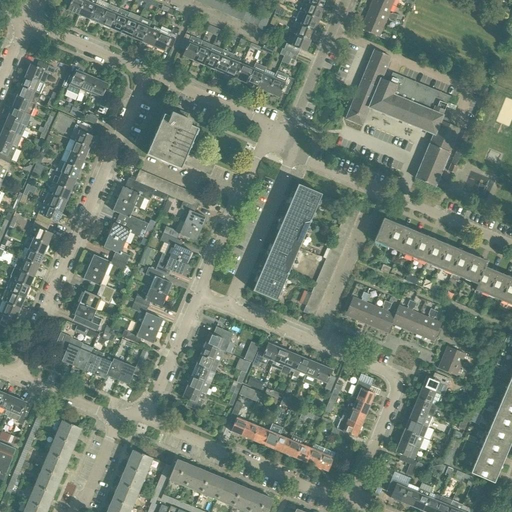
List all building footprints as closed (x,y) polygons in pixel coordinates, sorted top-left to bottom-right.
[(64,0),(63,4),(69,6),(66,12),(78,17),(85,0),(64,0)] [(97,0),(85,0),(78,17),(88,21),(97,0)] [(108,5),(97,0),(88,21),(99,25),(108,5)] [(148,0),(147,0),(146,3),(143,9),(148,11),(151,5),(157,8),(158,4),(148,0)] [(211,0),(209,7),(214,10),(218,0),(211,0)] [(222,0),(218,0),(214,10),(220,12),(225,1),(222,0)] [(303,0),(309,3),(324,9),(327,0),(303,0)] [(392,5),(380,0),(372,0),(369,8),(396,19),(397,16),(391,13),(391,14),(389,13),(392,5)] [(225,1),(220,12),(225,15),(230,3),(225,1)] [(309,3),(304,1),(300,11),(320,19),(324,9),(309,3)] [(230,3),(225,15),(231,17),(236,6),(230,3)] [(118,9),(108,5),(99,25),(110,30),(118,9)] [(236,6),(231,17),(236,19),(241,8),(236,6)] [(241,8),(236,19),(242,22),(247,10),(241,8)] [(396,19),(369,8),(365,18),(383,26),(386,19),(389,19),(388,20),(394,23),(396,19)] [(129,14),(118,9),(110,30),(120,35),(129,13),(129,14)] [(247,10),(242,22),(248,24),(252,13),(247,10)] [(300,11),(298,15),(295,22),(315,30),(320,19),(300,11)] [(140,18),(129,13),(120,35),(131,39),(140,18)] [(252,13),(248,24),(253,26),(258,15),(252,13)] [(258,15),(253,26),(259,29),(263,17),(258,15)] [(263,17),(259,29),(264,31),(269,20),(263,17)] [(150,22),(140,18),(131,39),(142,44),(148,29),(148,28),(150,22)] [(383,26),(365,18),(361,29),(387,40),(389,36),(383,34),(382,35),(380,34),(383,26)] [(293,27),(298,30),(296,35),(310,41),(315,30),(295,22),(293,27)] [(210,30),(209,33),(215,36),(217,33),(218,30),(211,27),(210,30)] [(159,33),(152,48),(163,53),(166,46),(172,48),(179,31),(173,29),(172,32),(161,28),(159,33)] [(148,29),(142,44),(152,48),(159,33),(148,29)] [(185,34),(179,48),(184,51),(182,57),(192,62),(201,41),(197,39),(195,44),(188,41),(191,37),(185,34)] [(282,49),(286,50),(298,55),(300,49),(306,52),(310,41),(296,35),(291,46),(286,43),(284,49),(282,48),(282,49)] [(201,41),(192,62),(202,66),(211,45),(201,41)] [(254,59),(257,60),(262,49),(262,48),(251,43),(249,47),(257,51),(254,59)] [(211,45),(202,66),(213,70),(222,50),(211,45)] [(222,50),(213,70),(223,75),(232,55),(222,50)] [(284,56),(282,62),(286,64),(288,58),(295,61),(298,55),(286,50),(283,56),(284,56)] [(370,108),(435,135),(416,179),(436,187),(460,129),(448,124),(451,116),(444,113),(450,97),(392,73),(388,82),(381,79),(391,56),(375,50),(346,119),(362,126),(370,108)] [(232,55),(223,75),(233,79),(240,64),(238,63),(240,59),(234,57),(234,56),(232,55)] [(30,65),(25,76),(39,82),(45,84),(49,73),(53,75),(56,69),(38,62),(36,67),(30,65)] [(251,69),(244,84),(256,89),(262,74),(265,67),(254,63),(251,69)] [(240,64),(233,79),(244,84),(251,69),(240,64)] [(62,87),(67,89),(66,90),(77,96),(80,90),(87,75),(76,70),(74,76),(68,74),(62,87)] [(273,78),(267,94),(278,99),(281,93),(287,95),(293,80),(286,77),(287,77),(276,72),(273,78)] [(262,74),(256,89),(267,94),(273,78),(262,74)] [(80,90),(85,93),(84,96),(89,98),(90,95),(91,95),(97,79),(87,75),(80,90)] [(25,76),(21,86),(35,92),(40,95),(45,84),(39,82),(25,76)] [(91,95),(102,100),(99,106),(105,108),(112,93),(106,90),(108,84),(97,79),(91,95)] [(472,93),(484,98),(488,90),(475,85),(472,93)] [(21,86),(16,96),(31,103),(36,105),(40,95),(35,92),(21,86)] [(16,96),(11,108),(31,116),(36,105),(31,103),(16,96)] [(69,102),(66,110),(71,113),(75,105),(69,102)] [(75,106),(72,113),(81,117),(84,110),(75,106)] [(11,108),(7,118),(26,126),(31,116),(11,108)] [(164,115),(147,155),(164,162),(180,169),(183,163),(187,152),(197,129),(190,126),(191,121),(171,113),(170,117),(164,115)] [(96,126),(98,120),(87,115),(84,120),(96,126)] [(7,118),(2,129),(22,137),(26,126),(7,118)] [(69,140),(75,142),(74,142),(90,149),(95,137),(91,136),(93,130),(79,125),(77,130),(74,129),(69,140)] [(2,129),(0,134),(0,140),(17,148),(22,137),(2,129)] [(465,131),(451,165),(456,167),(470,133),(465,131)] [(0,140),(0,159),(10,164),(13,159),(17,148),(0,140)] [(70,153),(85,160),(90,149),(74,142),(70,153)] [(41,153),(46,155),(49,148),(43,146),(41,153)] [(187,152),(183,163),(188,166),(193,155),(187,152)] [(46,155),(41,153),(36,163),(40,165),(44,154),(46,155)] [(70,153),(66,163),(65,164),(81,170),(85,160),(70,153)] [(193,155),(188,166),(194,168),(198,157),(193,155)] [(198,157),(194,168),(199,170),(204,159),(198,157)] [(0,175),(3,168),(8,170),(10,164),(0,159),(0,175)] [(204,159),(199,170),(205,173),(210,162),(204,159)] [(55,171),(61,174),(76,181),(81,170),(65,164),(66,163),(60,160),(55,171)] [(210,162),(205,173),(211,175),(215,164),(210,162)] [(32,174),(35,175),(40,165),(36,163),(32,174)] [(451,165),(448,171),(455,174),(457,167),(456,167),(451,165)] [(141,171),(136,181),(139,183),(142,184),(146,173),(141,171)] [(146,173),(142,184),(147,186),(152,175),(146,173)] [(35,175),(32,174),(27,185),(31,186),(35,175)] [(52,183),(56,185),(71,192),(76,181),(61,174),(59,178),(54,176),(52,183)] [(152,175),(147,186),(153,189),(157,178),(152,175)] [(157,178),(153,189),(154,189),(158,191),(163,180),(157,178)] [(163,180),(158,191),(164,193),(168,182),(163,180)] [(168,182),(164,193),(169,196),(174,185),(168,182)] [(124,187),(119,199),(140,208),(144,199),(147,200),(150,193),(152,194),(154,189),(153,189),(147,186),(142,184),(139,183),(138,187),(135,192),(124,187)] [(71,192),(56,185),(51,196),(67,203),(71,192)] [(174,185),(169,196),(175,198),(180,187),(174,185)] [(299,186),(294,199),(288,213),(310,222),(310,223),(311,223),(312,221),(311,220),(321,196),(299,186)] [(180,187),(175,198),(180,200),(185,189),(180,187)] [(185,189),(180,200),(184,202),(186,203),(191,192),(185,189)] [(191,192),(186,203),(191,205),(196,194),(191,192)] [(42,204),(43,204),(47,206),(62,213),(67,203),(51,196),(46,194),(42,204)] [(196,194),(191,205),(197,208),(202,197),(196,194)] [(119,199),(113,211),(130,218),(128,224),(146,232),(146,231),(145,231),(148,224),(145,223),(131,217),(135,207),(140,209),(140,208),(119,199)] [(16,200),(12,210),(15,212),(20,201),(16,200)] [(184,202),(180,210),(189,213),(185,222),(202,230),(207,218),(195,213),(197,208),(191,205),(186,203),(184,202)] [(47,206),(43,204),(42,204),(35,220),(36,220),(50,226),(52,220),(58,223),(62,213),(47,206)] [(349,207),(347,213),(357,217),(359,212),(360,211),(349,207)] [(299,248),(310,223),(310,222),(288,213),(277,239),(299,248)] [(347,213),(344,218),(355,222),(357,217),(347,213)] [(13,228),(17,219),(13,217),(9,226),(13,228)] [(344,218),(342,223),(353,228),(355,222),(344,218)] [(384,218),(374,242),(387,247),(397,224),(384,218)] [(0,230),(4,232),(8,222),(5,220),(0,230)] [(50,226),(36,220),(35,220),(30,232),(35,235),(33,239),(48,246),(53,234),(47,232),(50,226)] [(166,227),(163,234),(176,240),(179,234),(180,235),(181,235),(197,241),(199,235),(202,230),(185,222),(180,233),(166,227)] [(342,223),(340,229),(350,233),(353,228),(342,223)] [(115,224),(109,236),(126,243),(130,233),(139,236),(144,238),(146,232),(128,224),(126,229),(115,224)] [(397,224),(387,247),(400,253),(410,229),(397,224)] [(4,238),(8,240),(12,230),(8,228),(4,238)] [(340,229),(338,234),(348,238),(350,233),(340,229)] [(400,253),(412,258),(422,235),(410,229),(400,253)] [(163,234),(160,241),(169,245),(165,255),(170,257),(187,264),(193,252),(175,244),(176,240),(163,234)] [(338,234),(335,239),(346,244),(348,238),(338,234)] [(435,240),(422,235),(412,258),(425,264),(435,240)] [(109,236),(104,248),(116,252),(114,258),(127,264),(130,257),(122,253),(126,243),(109,236)] [(29,249),(44,256),(48,246),(33,239),(29,249)] [(277,239),(266,265),(288,274),(299,248),(277,239)] [(335,239),(333,244),(344,249),(346,244),(335,239)] [(435,240),(425,264),(438,269),(448,246),(435,240)] [(333,244),(331,250),(341,254),(344,249),(333,244)] [(448,246),(438,269),(450,274),(460,251),(448,246)] [(44,256),(29,249),(24,260),(39,267),(44,256)] [(331,250),(328,255),(339,259),(341,254),(331,250)] [(450,274),(464,280),(474,257),(460,251),(450,274)] [(158,264),(155,271),(162,273),(164,268),(182,276),(187,264),(170,257),(165,255),(163,254),(158,264)] [(309,254),(308,259),(321,263),(322,258),(309,254)] [(94,255),(89,267),(106,275),(110,276),(111,277),(115,266),(125,270),(127,264),(114,258),(112,262),(110,261),(110,262),(94,255)] [(328,255),(326,260),(337,264),(339,259),(328,255)] [(464,280),(477,286),(485,268),(487,262),(474,257),(464,280)] [(39,267),(24,260),(18,258),(14,268),(20,271),(35,277),(39,267)] [(326,260),(324,265),(335,269),(337,264),(326,260)] [(277,300),(288,274),(266,265),(255,291),(277,300)] [(324,265),(322,270),(332,275),(335,269),(324,265)] [(89,267),(84,279),(101,286),(99,292),(112,297),(115,290),(106,286),(110,276),(106,275),(89,267)] [(9,279),(15,281),(15,282),(30,288),(35,277),(20,271),(14,268),(9,279)] [(149,268),(146,275),(155,279),(150,289),(167,296),(172,283),(160,278),(162,273),(155,271),(149,268)] [(475,290),(488,296),(498,273),(485,268),(477,286),(475,290)] [(322,270),(320,275),(330,280),(332,275),(322,270)] [(498,273),(488,296),(501,301),(510,278),(498,273)] [(320,275),(317,281),(328,285),(330,280),(320,275)] [(511,306),(511,279),(510,278),(501,301),(511,306)] [(317,281),(315,286),(326,290),(328,285),(317,281)] [(30,288),(15,282),(10,293),(25,299),(30,288)] [(315,286),(313,291),(323,296),(326,290),(315,286)] [(137,295),(134,302),(148,308),(150,302),(162,307),(167,296),(150,289),(146,299),(137,295)] [(313,291),(311,296),(321,301),(323,296),(313,291)] [(86,292),(80,304),(96,311),(100,301),(109,304),(112,297),(99,292),(97,296),(86,292)] [(25,299),(10,293),(6,303),(21,310),(25,299)] [(361,302),(354,298),(345,317),(356,321),(367,294),(364,293),(361,299),(362,299),(361,302)] [(371,296),(367,294),(356,321),(366,325),(374,307),(367,304),(368,301),(368,302),(371,296)] [(311,296),(308,302),(319,306),(321,301),(311,296)] [(400,307),(396,316),(391,325),(402,329),(413,302),(410,301),(408,307),(409,307),(407,310),(400,307)] [(134,302),(131,309),(145,315),(141,325),(159,332),(164,320),(146,313),(148,308),(134,302)] [(306,307),(317,312),(319,306),(308,302),(306,307)] [(382,310),(374,307),(366,325),(377,330),(388,303),(385,302),(383,308),(382,310)] [(418,304),(413,302),(402,329),(412,334),(420,315),(413,312),(414,310),(415,310),(418,304)] [(21,310),(6,303),(1,314),(16,320),(21,310)] [(392,304),(388,303),(377,330),(387,334),(391,325),(396,316),(388,313),(389,310),(390,311),(392,304)] [(80,304),(75,316),(87,320),(85,325),(97,331),(103,320),(101,319),(94,316),(96,311),(80,304)] [(317,312),(306,307),(304,312),(314,317),(317,312)] [(429,319),(420,315),(412,334),(423,338),(435,311),(431,310),(429,316),(430,316),(429,319)] [(438,313),(435,311),(423,338),(434,343),(441,324),(433,321),(435,319),(436,319),(438,313)] [(0,316),(0,332),(3,334),(6,328),(12,331),(16,320),(1,314),(0,316)] [(124,330),(121,337),(140,344),(142,339),(154,344),(159,332),(141,325),(135,322),(131,332),(124,330)] [(209,333),(205,343),(218,349),(225,352),(232,334),(216,327),(215,329),(213,334),(209,333)] [(85,336),(90,338),(91,336),(97,338),(98,335),(87,330),(85,336)] [(73,366),(80,349),(82,346),(82,344),(71,339),(72,338),(61,333),(57,342),(63,345),(62,349),(67,351),(63,361),(73,366)] [(110,336),(105,334),(103,338),(113,342),(116,335),(112,334),(110,336)] [(119,346),(123,348),(124,345),(131,348),(132,344),(121,340),(119,346)] [(205,343),(200,355),(219,362),(220,363),(224,352),(225,352),(218,349),(205,343)] [(268,360),(273,362),(279,348),(268,343),(266,350),(260,348),(253,365),(258,368),(260,363),(266,366),(268,360)] [(466,355),(447,347),(442,358),(470,369),(471,366),(465,363),(465,364),(462,363),(466,355)] [(279,348),(273,362),(284,366),(290,352),(279,348)] [(90,353),(80,349),(73,366),(84,370),(91,354),(90,353)] [(90,353),(91,354),(84,370),(94,375),(101,358),(103,354),(92,349),(90,353)] [(300,357),(290,352),(284,366),(281,372),(286,375),(289,374),(290,371),(293,373),(300,357)] [(200,355),(196,365),(210,370),(214,372),(219,362),(200,355)] [(293,373),(291,377),(296,379),(299,372),(305,375),(310,361),(300,357),(293,373)] [(112,363),(101,358),(94,375),(106,380),(114,359),(112,363)] [(470,369),(442,358),(438,368),(456,376),(460,368),(462,369),(462,370),(468,373),(470,369)] [(106,380),(108,376),(118,380),(125,364),(114,359),(106,380)] [(136,369),(125,364),(118,380),(129,385),(134,375),(140,377),(145,364),(139,361),(136,369)] [(310,361),(305,375),(315,379),(321,365),(310,361)] [(196,365),(192,376),(205,381),(210,370),(196,365)] [(315,379),(327,384),(325,389),(330,391),(336,378),(331,376),(333,370),(321,365),(315,379)] [(239,378),(238,382),(241,384),(246,374),(242,372),(239,378)] [(426,376),(422,387),(436,394),(440,395),(441,395),(443,391),(445,385),(448,386),(450,380),(435,374),(432,379),(426,376)] [(192,376),(187,386),(207,395),(211,385),(206,383),(205,382),(205,381),(192,376)] [(249,384),(262,390),(266,382),(252,376),(249,384)] [(372,386),(370,385),(372,381),(360,376),(356,386),(355,386),(351,385),(348,393),(351,395),(350,397),(351,397),(371,405),(375,395),(369,392),(372,386)] [(232,385),(230,389),(229,392),(233,393),(237,395),(238,392),(241,384),(238,382),(236,386),(232,385)] [(275,386),(268,383),(264,393),(271,396),(273,391),(275,386)] [(333,390),(339,392),(340,393),(342,387),(335,384),(333,390)] [(187,386),(182,397),(189,400),(186,406),(199,411),(202,405),(203,402),(207,395),(187,386)] [(421,388),(417,398),(432,404),(436,406),(440,395),(436,394),(422,387),(421,388)] [(339,392),(333,390),(329,401),(334,403),(339,392)] [(5,393),(0,404),(0,407),(4,409),(2,414),(7,416),(7,417),(16,398),(5,393)] [(230,400),(229,400),(228,404),(232,406),(237,395),(233,393),(230,400)] [(257,400),(261,401),(262,399),(269,402),(270,398),(260,393),(257,400)] [(511,399),(504,396),(498,409),(511,415),(511,399)] [(347,408),(349,410),(350,409),(366,416),(371,405),(351,397),(347,408)] [(16,398),(7,417),(18,422),(17,423),(23,426),(27,416),(30,411),(29,411),(24,409),(27,402),(16,398)] [(417,399),(413,409),(432,417),(436,406),(432,404),(417,398),(417,399)] [(280,405),(290,409),(292,405),(282,400),(280,405)] [(229,423),(234,426),(231,432),(242,436),(248,422),(237,418),(243,403),(238,401),(229,423)] [(329,401),(324,412),(330,414),(334,403),(329,401)] [(290,409),(299,413),(299,414),(301,415),(303,409),(292,405),(290,409)] [(304,410),(303,409),(301,415),(311,419),(312,416),(313,415),(304,411),(304,410)] [(348,414),(343,412),(341,418),(362,427),(366,416),(350,409),(349,410),(348,414)] [(410,416),(408,420),(427,428),(432,417),(413,409),(410,416)] [(511,415),(498,409),(493,422),(511,430),(511,415)] [(44,413),(39,411),(34,423),(39,425),(44,413)] [(313,415),(312,416),(311,419),(322,424),(323,423),(320,422),(322,419),(313,415)] [(320,422),(323,423),(322,424),(329,426),(331,421),(323,418),(322,419),(320,422)] [(333,427),(331,433),(348,440),(351,435),(358,437),(362,427),(341,418),(337,429),(333,427)] [(462,424),(460,423),(458,428),(464,430),(468,419),(465,418),(462,424)] [(408,420),(404,431),(423,439),(427,428),(408,420)] [(82,429),(63,421),(56,437),(75,445),(82,429)] [(253,441),(258,427),(248,422),(242,436),(253,441)] [(511,430),(493,422),(487,435),(511,445),(511,441),(511,430)] [(39,425),(34,423),(30,433),(35,435),(39,425)] [(258,427),(253,441),(263,445),(269,431),(258,427)] [(456,432),(455,431),(452,438),(459,441),(464,430),(458,428),(456,432)] [(269,431),(263,445),(274,449),(280,435),(269,431)] [(404,431),(399,441),(418,449),(419,449),(425,451),(429,441),(424,439),(423,439),(404,431)] [(1,432),(0,434),(0,439),(14,445),(17,438),(1,432)] [(35,435),(30,433),(25,444),(30,446),(35,435)] [(280,435),(274,449),(285,454),(291,440),(280,435)] [(295,458),(301,444),(303,439),(292,435),(291,440),(285,454),(295,458)] [(487,435),(482,448),(505,458),(511,445),(487,435)] [(54,443),(49,454),(68,462),(75,445),(56,437),(54,443)] [(448,449),(447,449),(455,452),(459,441),(452,438),(448,449)] [(399,441),(395,452),(401,455),(399,460),(409,464),(410,465),(411,461),(413,462),(418,449),(399,441)] [(0,483),(2,485),(15,449),(0,443),(0,483)] [(30,446),(25,444),(21,455),(26,457),(30,446)] [(301,444),(295,458),(306,463),(312,449),(301,444)] [(314,444),(312,449),(306,463),(316,467),(322,453),(324,448),(314,444)] [(336,468),(342,455),(324,448),(322,453),(316,467),(328,472),(330,466),(336,468)] [(482,448),(476,461),(500,471),(505,458),(482,448)] [(455,452),(447,449),(443,460),(450,463),(455,452)] [(129,462),(127,467),(146,475),(153,459),(134,451),(129,462)] [(42,470),(61,478),(68,462),(49,454),(42,470)] [(26,457),(21,455),(16,466),(21,468),(26,457)] [(194,466),(178,460),(169,480),(185,487),(194,466)] [(409,464),(405,474),(408,476),(411,477),(415,467),(417,467),(418,464),(413,462),(411,461),(410,465),(409,464)] [(476,461),(471,474),(494,484),(500,471),(476,461)] [(21,468),(16,466),(12,477),(17,479),(21,468)] [(210,473),(194,466),(185,487),(201,493),(210,473)] [(433,470),(434,470),(432,475),(437,476),(438,472),(439,472),(442,466),(441,466),(433,468),(433,470)] [(146,475),(127,467),(120,483),(139,491),(144,480),(146,475)] [(61,478),(42,470),(36,486),(54,494),(61,479),(61,478)] [(210,473),(201,493),(217,500),(226,480),(210,473)] [(462,478),(468,480),(466,485),(470,487),(474,478),(463,474),(462,478)] [(17,491),(21,481),(17,479),(12,477),(8,487),(17,491)] [(387,490),(392,492),(390,498),(401,502),(409,484),(408,484),(408,485),(397,480),(397,481),(392,479),(387,490)] [(226,480),(217,500),(233,507),(241,486),(226,480)] [(139,491),(120,483),(113,499),(132,507),(139,491)] [(419,489),(409,484),(401,502),(411,507),(419,489)] [(31,497),(29,502),(48,510),(54,494),(36,486),(31,497)] [(241,486),(233,507),(246,511),(249,511),(257,493),(241,486)] [(15,495),(17,491),(8,487),(3,498),(8,500),(11,493),(15,495)] [(430,493),(419,489),(411,507),(422,511),(428,497),(430,493)] [(257,493),(249,511),(268,511),(273,500),(257,493)] [(434,500),(428,497),(422,511),(423,511),(434,511),(441,497),(436,495),(434,500)] [(447,511),(452,501),(441,497),(434,511),(447,511)] [(130,511),(132,507),(113,499),(107,511),(130,511)] [(462,505),(452,501),(447,511),(459,511),(462,506),(462,505)] [(46,511),(48,510),(29,502),(24,511),(46,511)] [(211,511),(217,511),(220,505),(215,503),(211,511)]
